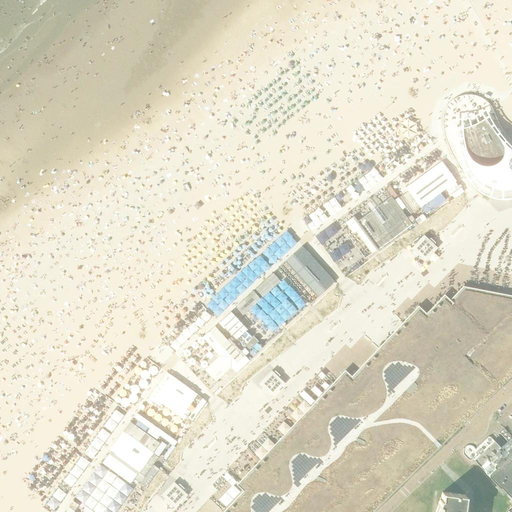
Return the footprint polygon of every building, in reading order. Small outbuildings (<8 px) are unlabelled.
[(470,125),(461,128),(462,136),(463,147),(466,157),(470,167),(475,174),(482,182),(491,187),(501,189),(511,188),(511,187),(511,150),(503,143),(495,132),(484,117),(478,121),(470,125)] [(458,180),(443,160),(407,187),(421,207),(422,206),(428,213),(447,199),(442,192),(447,188),(450,193),(460,185),(457,181),(458,180)] [(403,204),(388,184),(384,187),(391,196),(356,222),(378,251),(412,225),(414,227),(418,224),(411,215),(407,218),(399,207),(403,204)] [(413,250),(411,252),(416,257),(418,255),(424,261),(437,247),(434,244),(435,242),(430,238),(429,240),(424,235),(411,248),(413,250)] [(335,282),(303,246),(286,261),(307,285),(305,287),(316,299),(335,282)] [(374,511),(439,447),(511,376),(511,295),(463,285),(450,299),(444,293),(426,313),(418,305),(392,333),(351,376),(345,369),(236,484),(243,490),(222,511),(374,511)] [(226,341),(213,327),(200,339),(218,357),(203,370),(215,383),(225,373),(230,378),(248,361),(228,339),(226,341)] [(262,387),(260,389),(265,394),(267,392),(272,396),(285,383),(278,377),(280,375),(275,371),(273,372),(271,370),(258,384),(262,387)] [(197,394),(171,375),(152,402),(159,407),(164,400),(182,414),(197,394)] [(160,443),(130,421),(108,450),(138,472),(134,478),(139,482),(166,445),(161,441),(160,443)] [(511,511),(511,440),(503,449),(494,441),(474,461),(496,485),(497,484),(506,492),(508,494),(507,496),(510,499),(511,498),(511,499),(511,506),(507,511),(511,511)] [(169,503),(174,508),(187,495),(182,490),(184,488),(179,483),(177,485),(174,482),(160,495),(164,499),(163,501),(168,505),(169,503)] [(462,511),(465,497),(465,495),(442,492),(441,500),(440,500),(438,505),(440,506),(439,511),(462,511)] [(75,511),(80,506),(74,501),(65,511),(94,511),(85,505),(82,509),(83,509),(80,511),(75,511)]
